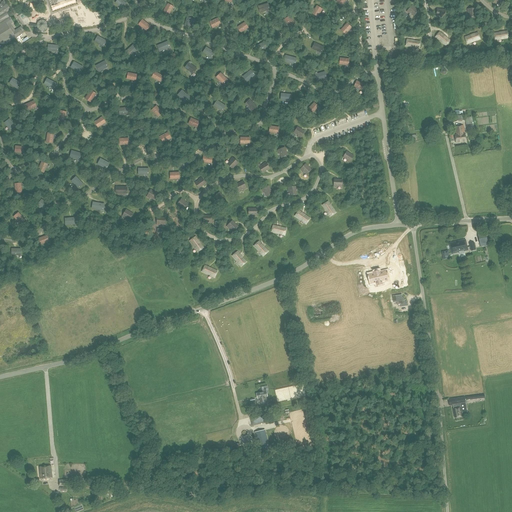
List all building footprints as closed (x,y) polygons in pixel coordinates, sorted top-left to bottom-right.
[(122,8),(126,4),(122,0),(117,0),(116,3),(122,8)] [(6,13),(10,10),(7,5),(6,5),(4,3),(2,4),(0,5),(0,43),(5,45),(24,32),(21,27),(15,31),(11,24),(13,23),(6,13)] [(268,3),(258,6),(260,13),(270,9),(268,3)] [(173,7),(168,4),(164,11),(169,14),(173,7)] [(322,9),(317,6),(312,13),(318,16),(322,9)] [(410,13),(414,16),(418,11),(412,6),(407,11),(409,14),(410,13)] [(437,9),(437,16),(441,16),(441,17),(445,18),(446,10),(437,9)] [(290,16),(285,20),(290,27),(295,23),(290,16)] [(187,17),(184,26),(191,27),(193,19),(187,17)] [(218,18),(210,22),(213,28),(221,24),(218,18)] [(150,26),(142,20),(139,25),(146,31),(150,26)] [(245,22),(237,27),(241,32),(248,28),(245,22)] [(347,23),(341,30),(346,34),(352,27),(347,23)] [(494,33),(495,40),(508,38),(507,31),(494,33)] [(440,32),(435,37),(446,46),(450,40),(440,32)] [(465,37),(467,44),(480,39),(478,33),(465,37)] [(107,41),(98,36),(95,42),(103,47),(107,41)] [(407,39),(406,46),(419,48),(420,42),(407,39)] [(160,52),(170,47),(168,41),(157,46),(160,52)] [(265,42),(257,46),(260,52),(268,48),(265,42)] [(324,47),(315,43),(312,49),(321,53),(324,47)] [(134,45),(126,51),(130,56),(138,49),(134,45)] [(212,57),(215,53),(206,47),(203,52),(212,57)] [(286,56),(284,62),(295,65),(297,58),(286,56)] [(105,61),(96,66),(99,72),(108,67),(105,61)] [(74,62),(71,68),(80,72),(83,67),(74,62)] [(185,68),(193,74),(197,69),(189,63),(185,68)] [(255,75),(251,70),(243,77),(247,81),(255,75)] [(155,72),(152,77),(160,81),(163,76),(155,72)] [(327,78),(325,72),(315,75),(317,81),(327,78)] [(216,77),(223,84),(228,80),(221,73),(216,77)] [(21,84),(13,78),(9,84),(18,89),(21,84)] [(57,84),(47,79),(44,84),(54,90),(57,84)] [(354,87),(363,90),(365,84),(357,81),(354,87)] [(91,90),(85,99),(91,102),(96,94),(91,90)] [(190,97),(182,90),(178,95),(185,102),(190,97)] [(250,100),(245,104),(252,111),(257,107),(250,100)] [(29,110),(37,107),(34,101),(26,105),(29,110)] [(217,101),(214,106),(222,111),(225,106),(217,101)] [(314,103),(308,109),(313,113),(319,107),(314,103)] [(158,117),(163,112),(157,106),(152,110),(158,117)] [(58,119),(64,121),(66,112),(60,111),(58,119)] [(106,123),(102,117),(95,122),(98,127),(106,123)] [(197,128),(199,122),(191,118),(189,124),(197,128)] [(15,126),(10,119),(5,123),(10,130),(15,126)] [(455,127),(456,135),(455,135),(456,143),(466,142),(465,134),(464,134),(463,126),(455,127)] [(297,127),(294,133),(298,135),(298,136),(301,138),(305,131),(297,127)] [(160,137),(163,142),(171,138),(168,132),(160,137)] [(280,153),(282,158),(288,155),(285,147),(277,150),(279,154),(280,153)] [(346,152),(343,157),(347,160),(347,161),(350,163),(354,156),(346,152)] [(231,161),(227,164),(232,169),(238,163),(232,157),(230,160),(231,161)] [(101,159),(98,164),(106,169),(109,163),(101,159)] [(42,162),(38,170),(44,173),(48,164),(42,162)] [(263,165),(259,167),(262,173),(270,168),(266,162),(263,164),(263,165)] [(303,171),(307,175),(312,170),(305,164),(300,169),(303,172),(303,171)] [(76,177),(71,181),(78,188),(83,184),(76,177)] [(199,180),(195,183),(199,188),(206,184),(201,177),(198,179),(199,180)] [(236,185),(238,191),(243,189),(243,190),(247,188),(243,181),(236,185)] [(264,192),(267,196),(272,193),(268,186),(262,189),(263,193),(264,192)] [(289,191),(290,196),(296,195),(295,186),(288,187),(288,191),(289,191)] [(150,197),(155,200),(158,194),(150,190),(147,197),(150,198),(150,197)] [(217,199),(220,203),(225,198),(219,192),(214,198),(216,200),(217,199)] [(180,206),(184,209),(188,204),(182,199),(177,205),(180,207),(180,206)] [(50,205),(42,200),(38,205),(46,210),(50,205)] [(328,201),(322,205),(330,216),(335,213),(328,201)] [(103,210),(104,204),(93,202),(92,209),(103,210)] [(126,217),(130,220),(133,214),(126,210),(122,216),(125,218),(126,217)] [(299,211),(295,216),(306,224),(310,218),(299,211)] [(20,224),(25,220),(19,213),(14,217),(20,224)] [(160,224),(165,224),(166,218),(157,217),(156,225),(160,225),(160,224)] [(230,228),(233,231),(238,227),(232,221),(227,226),(229,229),(230,228)] [(273,225),(271,232),(285,235),(286,228),(273,225)] [(39,238),(41,244),(50,241),(47,235),(39,238)] [(195,237),(190,241),(198,251),(203,247),(195,237)] [(259,241),(254,246),(263,256),(268,251),(259,241)] [(465,241),(450,245),(453,254),(454,253),(454,254),(463,252),(463,251),(467,250),(465,241)] [(470,245),(471,251),(484,249),(482,242),(470,245)] [(237,252),(232,256),(241,266),(246,262),(237,252)] [(205,265),(202,272),(214,277),(217,271),(205,265)] [(374,273),(369,274),(371,283),(376,282),(377,284),(382,283),(381,281),(384,280),(384,281),(388,280),(386,273),(383,274),(383,272),(374,274),(374,273)] [(257,409),(255,403),(259,402),(260,407),(269,405),(267,396),(266,392),(256,394),(257,399),(258,398),(258,400),(255,401),(255,400),(251,401),(253,410),(257,409)] [(449,400),(450,406),(453,405),(453,409),(455,418),(463,416),(461,408),(460,404),(465,403),(464,397),(449,400)] [(254,428),(265,425),(263,414),(252,417),(254,428)] [(259,448),(261,448),(264,459),(274,457),(271,445),(269,446),(266,435),(269,434),(267,429),(255,433),(259,448)] [(40,479),(52,478),(51,466),(39,467),(40,479)] [(74,495),(74,492),(78,491),(78,486),(70,487),(71,493),(72,495),(74,495)]
